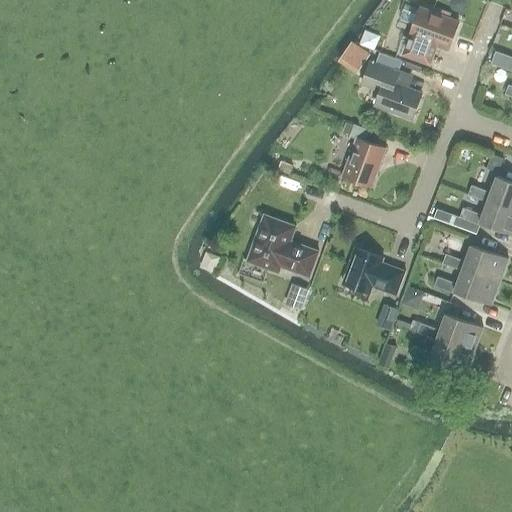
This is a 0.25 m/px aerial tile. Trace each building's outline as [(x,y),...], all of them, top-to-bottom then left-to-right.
[(459,22),(420,7),(410,36),(413,37),(406,56),(430,65),(437,46),(449,50),(459,22)] [(366,30),(360,44),(375,50),(380,36),(366,30)] [(506,59),(495,54),(491,64),(503,68),(506,59)] [(399,72),(371,62),(363,85),(381,92),(376,105),(412,119),(422,94),(395,84),(399,72)] [(360,114),(347,109),(344,118),(357,123),(360,114)] [(350,135),(354,125),(347,122),(343,133),(350,135)] [(369,130),(354,124),(354,125),(350,136),(357,139),(344,176),(372,187),(386,148),(365,141),(369,130)] [(492,154),(487,168),(499,173),(504,159),(492,154)] [(294,164),(283,160),(279,169),(291,173),(294,164)] [(468,195),(488,202),(488,200),(511,209),(511,181),(497,176),(491,193),(472,186),(468,195)] [(511,209),(488,200),(488,202),(483,215),(464,208),(460,217),(481,224),(481,223),(511,234),(511,209)] [(296,226),(265,215),(248,261),(279,273),(282,267),(310,277),(319,251),(291,241),(296,226)] [(437,249),(424,244),(421,253),(433,258),(437,249)] [(443,264),(462,271),(463,269),(500,283),(509,259),(472,245),(466,261),(446,254),(443,264)] [(382,263),(384,258),(356,248),(343,283),(371,294),(373,287),(397,296),(406,271),(382,263)] [(463,269),(462,271),(457,284),(438,277),(435,286),(455,294),(455,292),(492,305),(500,283),(463,269)] [(310,288),(294,283),(287,303),(303,309),(310,288)] [(399,308),(386,303),(378,324),(391,329),(399,308)] [(437,338),(475,351),(483,328),(446,314),(440,330),(421,323),(418,333),(437,340),(437,338)] [(466,374),(475,351),(437,338),(437,340),(432,353),(413,346),(409,355),(430,363),(430,361),(466,374)] [(384,352),(394,355),(397,347),(386,343),(384,352)]
